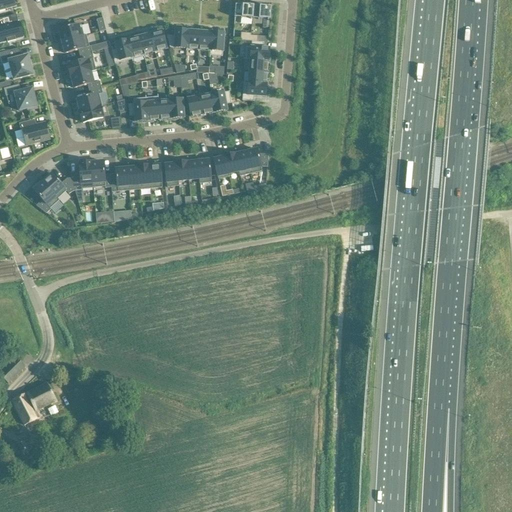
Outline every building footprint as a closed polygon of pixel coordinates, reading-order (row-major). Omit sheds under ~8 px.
[(14,1),(13,0),(0,0),(0,10),(15,7),(15,6),(14,7),(12,1),(14,1)] [(253,19),(254,7),(236,5),(235,17),(253,19)] [(270,20),(271,8),(270,8),(254,7),(253,19),(270,20)] [(23,38),(19,22),(13,24),(11,16),(0,19),(0,43),(7,42),(8,43),(16,41),(15,40),(23,38)] [(106,31),(103,19),(97,20),(100,33),(106,31)] [(84,36),(81,25),(59,31),(62,42),(84,37),(84,36)] [(187,49),(188,31),(187,31),(176,30),(175,37),(170,36),(167,37),(170,48),(186,49),(187,49)] [(167,49),(162,31),(151,35),(150,35),(155,52),(167,49)] [(198,50),(200,32),(199,32),(188,31),(187,49),(198,50)] [(210,51),(211,33),(200,32),(198,50),(199,50),(210,51)] [(222,57),(224,34),(212,33),(211,33),(210,51),(210,56),(222,57)] [(250,42),(251,36),(251,34),(241,33),(240,41),(250,42)] [(155,52),(150,35),(139,38),(143,55),(144,55),(155,52)] [(84,36),(84,37),(62,42),(65,54),(78,50),(80,56),(92,53),(90,47),(89,47),(86,36),(84,36)] [(143,55),(139,38),(138,38),(127,41),(132,60),(143,57),(144,57),(144,55),(143,55)] [(132,60),(127,41),(115,44),(117,50),(120,63),(132,60)] [(268,61),(269,49),(263,49),(251,48),(246,47),(245,59),(245,60),(250,60),(268,61)] [(0,57),(2,64),(8,62),(13,81),(33,76),(28,56),(22,57),(20,49),(0,53),(0,57)] [(120,63),(117,50),(111,51),(115,65),(120,63)] [(96,71),(93,59),(94,59),(92,53),(80,56),(81,62),(68,66),(67,66),(70,78),(71,78),(71,77),(91,72),(91,73),(96,71)] [(268,62),(268,61),(250,60),(249,72),(267,73),(268,62)] [(173,74),(172,68),(160,71),(161,77),(173,74)] [(156,77),(154,70),(148,72),(149,79),(156,77)] [(94,83),(91,73),(91,72),(71,77),(71,78),(74,89),(87,85),(89,91),(101,88),(100,82),(94,83)] [(267,85),(267,73),(249,72),(248,84),(267,85)] [(182,76),(180,76),(181,81),(181,82),(188,81),(196,80),(195,74),(188,75),(182,76)] [(243,96),(242,101),(254,102),(254,97),(266,98),(267,86),(267,85),(248,84),(243,83),(243,84),(243,96)] [(19,85),(4,89),(6,97),(15,94),(19,112),(37,107),(32,89),(21,92),(19,85)] [(102,107),(99,95),(103,94),(101,88),(89,91),(90,97),(77,101),(80,112),(100,107),(102,107)] [(229,92),(212,95),(215,113),(227,111),(226,105),(231,104),(229,92)] [(215,113),(212,95),(211,93),(199,96),(199,98),(202,115),(215,113)] [(160,120),(158,100),(158,97),(157,97),(146,98),(148,121),(160,120)] [(148,121),(146,98),(133,100),(134,105),(128,105),(129,117),(135,117),(135,122),(148,121)] [(184,118),(182,98),(170,99),(172,119),(184,118)] [(202,115),(199,98),(188,100),(191,117),(202,115)] [(172,119),(170,99),(158,100),(160,120),(172,119)] [(126,113),(126,108),(124,101),(117,102),(120,115),(126,113)] [(100,107),(80,112),(79,112),(82,123),(83,123),(103,118),(100,107)] [(27,146),(50,140),(45,123),(33,126),(32,121),(19,124),(21,131),(22,130),(27,146)] [(0,149),(0,162),(12,159),(9,147),(0,149)] [(267,168),(268,155),(260,155),(258,155),(257,150),(246,153),(251,174),(262,172),(261,167),(267,168)] [(251,174),(246,153),(236,155),(235,155),(239,172),(240,177),(251,174)] [(239,172),(235,155),(236,155),(236,154),(224,157),(224,158),(225,157),(229,175),(239,172)] [(229,175),(225,157),(224,158),(214,160),(218,180),(230,177),(229,175)] [(211,183),(209,161),(198,162),(199,180),(200,184),(211,183)] [(104,176),(103,162),(92,163),(91,163),(93,188),(105,187),(105,189),(111,188),(110,175),(104,176)] [(189,181),(187,163),(187,162),(176,164),(178,182),(189,181)] [(199,180),(198,162),(187,163),(189,181),(199,180)] [(82,189),(93,188),(91,163),(92,163),(80,164),(79,164),(81,178),(70,179),(74,191),(82,191),(82,189)] [(178,182),(176,164),(165,166),(167,188),(179,187),(178,182)] [(151,189),(149,167),(149,166),(137,167),(138,168),(140,190),(151,189)] [(162,188),(160,166),(149,167),(151,189),(162,188)] [(140,190),(138,168),(127,169),(129,191),(140,190)] [(129,191),(127,169),(116,170),(117,175),(110,175),(111,188),(112,193),(129,191)] [(74,191),(70,179),(67,179),(60,185),(51,174),(42,182),(58,200),(58,199),(66,192),(69,195),(74,191)] [(58,200),(42,182),(33,190),(43,201),(36,206),(46,214),(51,210),(50,209),(59,201),(58,199),(58,200)] [(163,204),(152,205),(152,208),(153,212),(164,209),(163,204)] [(99,218),(102,231),(113,228),(110,216),(99,218)] [(0,375),(8,384),(25,367),(16,358),(0,374),(0,375)] [(12,401),(24,426),(40,418),(36,411),(56,401),(47,384),(12,401)] [(25,441),(18,445),(22,452),(28,448),(25,441)]
